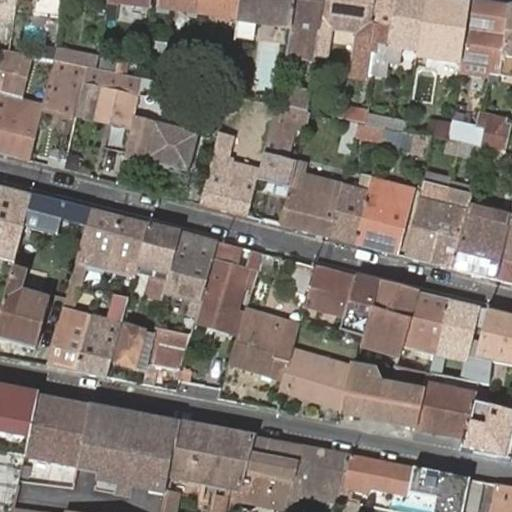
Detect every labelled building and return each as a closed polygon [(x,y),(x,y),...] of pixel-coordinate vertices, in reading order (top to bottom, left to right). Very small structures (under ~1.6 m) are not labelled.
[(108,0),(106,19),(106,20),(116,22),(118,7),(147,11),(148,0),(108,0)] [(158,0),(157,7),(198,12),(199,0),(158,0)] [(199,0),(198,12),(238,18),(240,0),(199,0)] [(289,29),(293,0),(240,0),(238,18),(237,21),(261,25),(289,29)] [(295,52),(315,55),(322,0),(293,0),(289,29),(286,51),(285,57),(295,58),(295,52)] [(386,45),(391,0),(322,0),(315,55),(328,57),(332,22),(355,24),(348,78),(364,79),(367,62),(363,61),(364,53),(376,55),(377,44),(386,45)] [(417,51),(424,0),(391,0),(386,45),(377,44),(376,55),(373,75),(385,77),(387,61),(399,63),(400,58),(401,48),(417,51)] [(461,64),(462,59),(471,1),(461,0),(424,0),(417,51),(416,62),(416,63),(425,65),(426,61),(427,48),(453,51),(451,62),(461,64)] [(502,66),(510,8),(471,1),(462,59),(502,66)] [(511,7),(510,8),(502,66),(501,77),(511,78),(511,7)] [(237,21),(235,40),(258,43),(261,25),(237,21)] [(53,60),(94,68),(96,55),(54,47),(53,60)] [(400,58),(416,62),(417,51),(401,48),(400,58)] [(451,65),(451,62),(453,51),(427,48),(426,61),(451,65)] [(0,154),(31,162),(42,112),(42,109),(19,105),(28,56),(6,52),(2,52),(0,61),(0,154)] [(97,68),(124,73),(126,58),(100,53),(97,68)] [(78,108),(133,119),(142,76),(124,73),(97,68),(94,68),(53,60),(42,109),(42,112),(75,119),(78,108)] [(142,76),(133,119),(131,130),(125,160),(130,161),(189,175),(199,134),(173,127),(178,111),(147,103),(151,79),(147,78),(147,77),(142,76)] [(212,76),(205,114),(218,117),(225,80),(212,76)] [(246,85),(229,81),(225,97),(239,100),(243,101),(244,97),(246,85)] [(278,108),(296,112),(307,115),(310,95),(281,88),(278,108)] [(239,100),(225,97),(222,112),(236,116),(239,100)] [(346,122),(357,124),(366,126),(367,116),(367,113),(339,107),(337,120),(345,122),(346,122)] [(75,119),(131,130),(133,119),(78,108),(75,119)] [(298,134),(305,136),(310,115),(307,115),(296,112),(295,115),(277,112),(263,171),(282,176),(289,147),(295,147),(298,134)] [(383,130),(406,133),(407,122),(367,116),(366,126),(373,128),(383,130)] [(486,147),(506,150),(511,128),(505,127),(506,121),(481,116),(478,127),(485,128),(481,146),(486,147)] [(349,155),(354,137),(357,124),(346,122),(337,160),(344,162),(345,155),(349,155)] [(406,133),(431,137),(449,140),(450,128),(407,122),(406,133)] [(485,128),(478,127),(451,122),(450,128),(449,140),(462,142),(481,146),(485,128)] [(367,145),(379,146),(382,135),(372,132),(373,128),(366,126),(357,124),(354,137),(370,140),(367,145)] [(424,147),(428,148),(431,137),(406,133),(383,130),(382,135),(379,146),(422,154),(424,147)] [(232,141),(217,137),(203,207),(248,218),(260,173),(226,165),(232,141)] [(459,156),(462,142),(449,140),(446,153),(459,156)] [(483,161),(483,160),(486,147),(481,146),(462,142),(459,156),(483,161)] [(483,160),(511,166),(511,151),(506,150),(486,147),(483,160)] [(64,169),(68,155),(54,152),(51,166),(64,169)] [(282,227),(330,240),(341,190),(295,178),(293,187),(282,227)] [(356,247),(371,181),(364,180),(361,192),(342,187),(341,190),(330,240),(356,247)] [(432,266),(450,193),(432,189),(434,182),(427,180),(427,187),(422,193),(408,260),(432,266)] [(356,247),(399,258),(415,192),(371,181),(356,247)] [(271,224),(282,227),(293,187),(283,185),(281,200),(276,200),(271,224)] [(0,258),(15,262),(21,238),(32,195),(0,187),(0,258)] [(501,207),(511,209),(511,191),(504,190),(501,207)] [(455,272),(471,209),(473,198),(450,193),(432,266),(455,272)] [(83,240),(91,210),(32,195),(21,238),(29,239),(31,229),(83,240)] [(496,283),(511,223),(511,219),(471,209),(455,272),(496,283)] [(107,269),(121,217),(91,210),(83,240),(76,265),(72,284),(79,287),(82,289),(87,269),(105,274),(107,269)] [(122,301),(129,303),(131,293),(150,225),(121,217),(107,269),(125,274),(124,275),(122,285),(126,288),(126,289),(122,301)] [(511,223),(496,283),(511,286),(511,223)] [(131,293),(164,301),(164,300),(168,282),(180,232),(150,225),(131,293)] [(181,301),(173,332),(193,337),(196,324),(200,309),(219,242),(180,232),(168,282),(196,288),(191,304),(181,301)] [(242,248),(219,242),(200,309),(225,315),(222,330),(240,334),(241,334),(245,321),(235,319),(249,271),(259,274),(265,253),(252,250),(246,270),(237,268),(242,248)] [(246,270),(252,250),(242,248),(237,268),(246,270)] [(308,296),(316,266),(296,261),(287,291),(308,296)] [(344,314),(356,276),(316,266),(308,296),(305,304),(344,314)] [(0,318),(0,341),(37,351),(51,302),(37,298),(32,313),(15,307),(18,293),(21,293),(26,272),(13,269),(0,318)] [(367,336),(383,283),(356,276),(344,314),(339,329),(367,336)] [(364,347),(401,356),(404,346),(420,292),(383,283),(367,336),(364,347)] [(76,300),(78,290),(79,287),(72,284),(68,298),(76,300)] [(404,346),(435,353),(450,300),(420,292),(404,346)] [(32,313),(37,298),(21,293),(18,293),(15,307),(32,313)] [(65,310),(73,312),(76,300),(68,298),(65,310)] [(108,380),(122,327),(129,303),(122,301),(115,299),(110,322),(93,318),(78,374),(108,380)] [(435,353),(430,371),(439,374),(442,362),(444,362),(446,355),(468,360),(477,327),(483,328),(488,310),(450,300),(435,353)] [(196,324),(222,330),(225,315),(200,309),(196,324)] [(78,374),(93,318),(73,312),(65,310),(49,369),(78,374)] [(476,357),(494,361),(505,314),(488,310),(483,328),(476,357)] [(284,381),(293,350),(299,325),(248,311),(245,321),(241,334),(240,334),(231,366),(284,381)] [(149,364),(156,335),(127,328),(116,364),(148,372),(148,369),(149,364)] [(173,332),(158,328),(156,335),(149,364),(182,372),(193,337),(173,332)] [(345,410),(358,366),(293,350),(284,381),(280,394),(345,410)] [(486,364),(481,382),(489,384),(494,361),(476,357),(475,362),(486,364)] [(464,379),(478,381),(481,382),(486,364),(475,362),(468,360),(464,379)] [(494,361),(489,384),(504,387),(509,364),(494,361)] [(344,414),(420,429),(424,393),(383,384),(376,372),(359,369),(358,366),(345,410),(344,414)] [(148,369),(148,372),(144,387),(154,389),(159,372),(148,369)] [(420,429),(466,438),(474,403),(478,381),(464,379),(439,374),(430,371),(427,371),(424,393),(420,429)] [(0,511),(12,511),(25,464),(28,454),(36,417),(39,398),(0,390),(0,511)] [(59,401),(39,398),(36,417),(55,420),(59,401)] [(78,470),(90,408),(59,401),(55,420),(36,417),(28,454),(25,464),(78,470)] [(511,410),(474,403),(466,438),(464,448),(511,457),(511,410)] [(169,477),(180,425),(90,408),(78,470),(77,471),(97,475),(167,488),(169,477)] [(254,439),(180,425),(169,477),(230,490),(231,487),(242,489),(254,439)] [(230,490),(228,500),(225,511),(236,511),(239,502),(288,511),(290,501),(292,496),(303,449),(254,439),(242,489),(231,487),(230,490)] [(349,455),(303,449),(292,496),(339,505),(339,499),(349,455)] [(464,511),(471,482),(349,455),(339,499),(355,503),(357,495),(371,498),(372,490),(407,498),(409,491),(441,498),(437,511),(464,511)] [(167,488),(97,475),(95,484),(165,498),(166,494),(167,488)] [(491,511),(511,511),(511,489),(496,487),(491,511)] [(175,511),(179,496),(166,494),(165,498),(162,511),(175,511)] [(216,503),(213,511),(225,511),(228,500),(221,499),(220,503),(216,503)]
